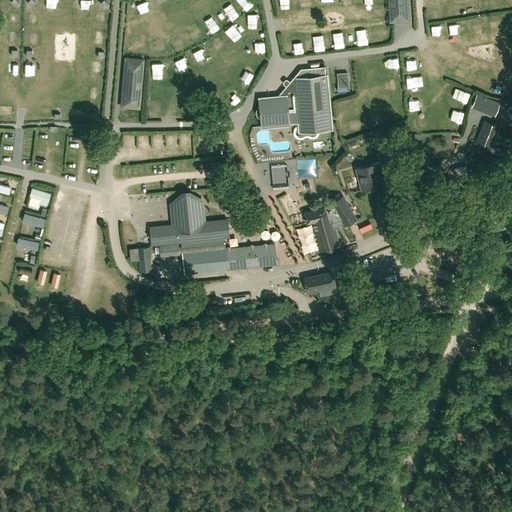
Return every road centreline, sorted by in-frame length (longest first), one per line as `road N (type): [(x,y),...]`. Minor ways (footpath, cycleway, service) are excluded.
road 1 (track): [(0,343),(102,344),(474,297)]
road 2 (track): [(396,511),(474,297)]
road 3 (track): [(270,23),(286,23),(290,12),(377,3),(377,23),(294,36)]
road 4 (track): [(418,38),(433,53),(504,74),(510,35),(453,40)]
road 5 (track): [(26,182),(1,289),(65,309)]
road 6 (track): [(25,123),(23,0)]
